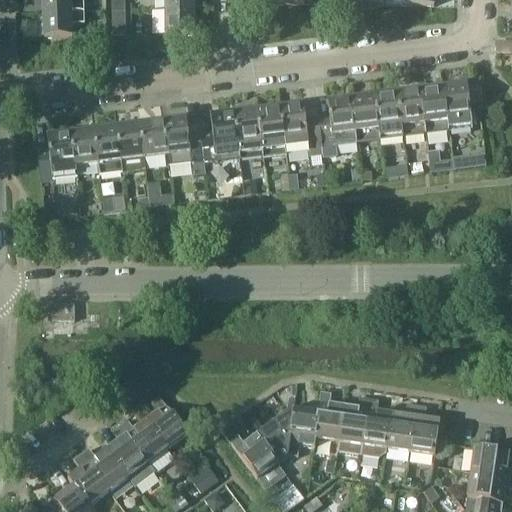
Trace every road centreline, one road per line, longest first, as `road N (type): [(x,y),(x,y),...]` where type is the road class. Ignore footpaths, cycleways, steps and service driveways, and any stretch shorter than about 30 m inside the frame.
road 1 (residential): [(511,278),(0,281)]
road 2 (residential): [(230,75),(472,50),(474,0)]
road 3 (residential): [(0,98),(230,75)]
road 4 (residential): [(0,481),(16,478),(127,395)]
